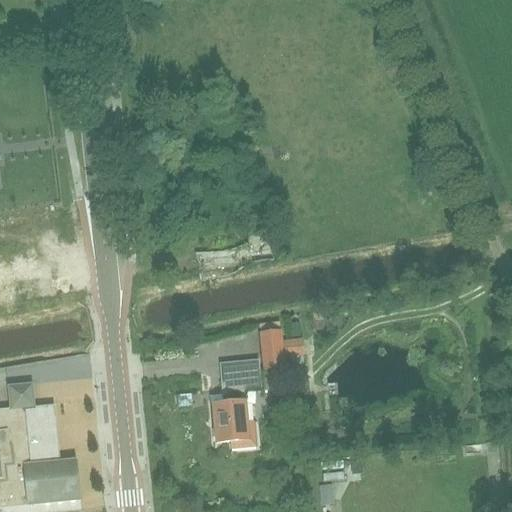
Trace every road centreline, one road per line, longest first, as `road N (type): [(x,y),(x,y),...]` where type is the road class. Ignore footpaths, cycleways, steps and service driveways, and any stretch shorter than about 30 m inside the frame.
road 1 (tertiary): [(129,511),(78,0)]
road 2 (unclassified): [(511,277),(393,0)]
